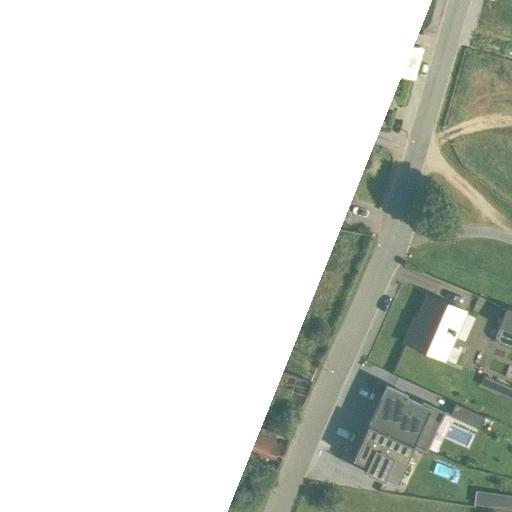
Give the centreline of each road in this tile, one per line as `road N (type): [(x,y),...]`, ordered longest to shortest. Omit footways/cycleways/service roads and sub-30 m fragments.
road 1 (residential): [(390,244),(282,511)]
road 2 (residential): [(462,0),(390,244)]
road 3 (unclassified): [(390,244),(435,234),(511,242)]
road 4 (track): [(421,154),(507,240)]
